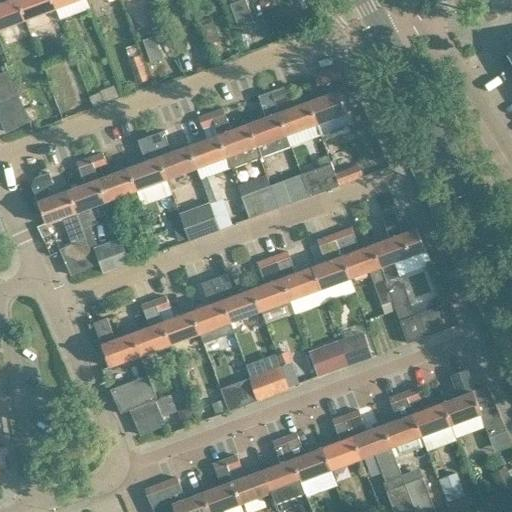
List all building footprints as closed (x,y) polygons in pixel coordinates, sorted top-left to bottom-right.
[(10,0),(6,2),(0,4),(0,29),(26,20),(18,0),(10,0)] [(18,0),(26,20),(30,31),(60,20),(56,8),(52,0),(18,0)] [(52,0),(56,8),(78,0),(52,0)] [(254,21),(246,0),(241,0),(231,4),(238,26),(254,21)] [(299,6),(273,16),(280,36),(307,26),(305,21),(315,17),(311,6),(300,10),(299,6)] [(155,36),(143,40),(151,63),(163,59),(155,36)] [(137,44),(125,48),(129,59),(140,55),(137,44)] [(140,55),(129,59),(137,84),(149,80),(140,55)] [(371,124),(354,85),(340,90),(339,88),(341,87),(338,78),(342,76),(340,70),(339,66),(314,75),(318,85),(323,84),(327,95),(309,101),(318,124),(348,112),(354,130),(371,124)] [(0,89),(13,84),(7,71),(0,74),(0,89)] [(0,104),(18,96),(13,84),(0,89),(0,104)] [(284,86),(271,91),(288,135),(318,124),(309,101),(292,108),(284,86)] [(288,135),(271,91),(259,96),(267,117),(249,124),(262,157),(291,147),(287,135),(288,135)] [(0,104),(0,118),(0,119),(24,108),(18,96),(0,104)] [(88,97),(82,99),(86,110),(92,108),(88,97)] [(30,121),(24,108),(0,119),(6,132),(30,121)] [(224,109),(211,113),(228,157),(232,168),(262,157),(249,124),(231,130),(224,109)] [(198,168),(228,157),(211,113),(199,118),(207,139),(189,146),(198,168)] [(163,131),(151,135),(168,179),(198,168),(189,146),(171,152),(163,131)] [(147,161),(129,168),(137,190),(168,179),(151,135),(139,140),(147,161)] [(103,153),(91,157),(95,168),(107,164),(103,153)] [(85,184),(68,190),(76,213),(82,229),(91,226),(97,224),(91,207),(107,201),(99,179),(95,168),(91,157),(77,163),(85,184)] [(339,159),(332,162),(336,173),(345,169),(347,167),(345,162),(339,159)] [(310,196),(334,188),(340,185),(336,173),(332,162),(302,174),(310,196)] [(336,173),(340,185),(362,177),(358,165),(345,169),(336,173)] [(111,174),(99,179),(107,201),(137,190),(129,168),(111,174)] [(35,178),(32,185),(46,224),(63,217),(73,245),(85,240),(86,240),(82,229),(76,213),(68,190),(57,194),(51,196),(47,186),(53,183),(49,173),(35,178)] [(283,181),(291,203),(310,196),(302,174),(283,181)] [(215,175),(202,179),(210,202),(210,203),(223,198),(215,175)] [(280,206),(273,188),(272,189),(271,185),(242,196),(250,218),(279,207),(279,206),(280,206)] [(273,188),(280,206),(286,203),(279,186),(273,188)] [(182,220),(190,241),(220,231),(219,230),(220,229),(210,203),(210,202),(180,213),(182,220)] [(396,212),(382,217),(390,238),(373,245),(381,267),(386,281),(400,276),(395,262),(427,250),(417,228),(404,233),(396,212)] [(182,220),(173,224),(180,244),(190,241),(182,220)] [(349,229),(334,234),(351,278),(364,274),(376,308),(383,305),(394,301),(393,300),(389,287),(386,281),(381,267),(373,245),(360,249),(352,228),(349,229)] [(326,262),(313,266),(322,289),(351,278),(334,234),(321,239),(318,240),(326,262)] [(91,252),(89,250),(85,240),(73,245),(61,251),(67,263),(91,252)] [(89,250),(91,252),(96,264),(100,263),(104,272),(130,263),(122,241),(99,249),(98,246),(89,250)] [(91,252),(67,263),(72,275),(96,264),(91,252)] [(288,252),(275,256),(291,300),(322,289),(313,266),(296,273),(288,252)] [(266,284),(253,289),(261,311),(291,300),(275,256),(261,262),(258,263),(266,284)] [(227,274),(215,278),(231,322),(261,311),(253,289),(235,295),(227,274)] [(192,311),(201,333),(204,343),(235,332),(231,322),(215,278),(202,283),(210,305),(192,311)] [(404,282),(389,287),(393,300),(394,301),(396,309),(400,321),(408,343),(460,324),(450,302),(439,307),(415,315),(404,282)] [(437,297),(437,303),(439,306),(450,302),(445,290),(441,292),(437,297)] [(155,300),(171,344),(201,333),(192,311),(174,318),(166,296),(155,300)] [(133,333),(141,356),(147,373),(161,369),(154,350),(171,344),(155,300),(143,305),(151,326),(133,333)] [(94,323),(110,367),(141,356),(133,333),(116,339),(108,318),(94,323)] [(340,340),(349,365),(373,357),(364,332),(340,340)] [(318,376),(339,369),(349,365),(340,340),(309,351),(318,376)] [(280,367),(252,377),(260,400),(289,389),(280,367)] [(466,370),(462,371),(453,375),(461,396),(443,402),(452,425),(481,414),(489,437),(507,430),(487,386),(474,391),(466,370)] [(260,400),(252,377),(222,389),(230,411),(260,400)] [(125,384),(111,390),(121,413),(132,409),(128,396),(129,395),(125,384)] [(151,384),(144,387),(150,402),(156,400),(157,399),(151,384)] [(422,436),(452,425),(443,402),(425,409),(417,388),(405,392),(422,436)] [(398,420),(383,425),(392,447),(395,457),(396,456),(425,445),(422,436),(405,392),(393,397),(390,398),(398,420)] [(132,409),(132,410),(137,422),(161,413),(156,401),(156,400),(150,402),(132,409)] [(198,420),(192,405),(178,411),(183,425),(198,420)] [(359,410),(345,415),(362,459),(376,453),(387,482),(402,476),(392,447),(383,425),(367,431),(359,410)] [(163,417),(161,413),(137,422),(142,435),(166,426),(163,417)] [(323,447),(332,470),(362,459),(345,415),(333,419),(341,441),(323,447)] [(297,433),(285,437),(302,481),(332,470),(323,447),(305,454),(297,433)] [(306,493),(302,481),(285,437),(273,442),(281,463),(263,470),(272,492),(276,504),(306,493)] [(228,459),(226,460),(242,503),(272,492),(263,470),(245,477),(237,455),(228,459)] [(221,485),(203,492),(210,511),(218,511),(242,503),(225,460),(213,464),(221,485)] [(456,470),(437,477),(446,501),(465,494),(456,470)] [(511,475),(509,470),(495,476),(501,490),(511,485),(511,475)] [(186,499),(178,477),(145,490),(154,511),(210,511),(203,492),(186,499)] [(416,511),(436,511),(423,477),(405,484),(416,511)] [(416,511),(405,484),(388,491),(387,491),(394,510),(394,511),(416,511)]
